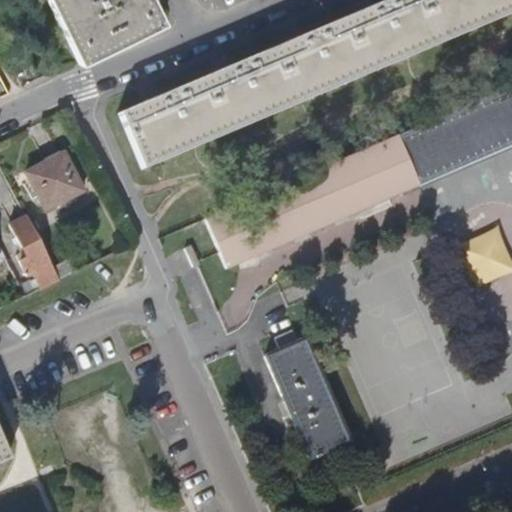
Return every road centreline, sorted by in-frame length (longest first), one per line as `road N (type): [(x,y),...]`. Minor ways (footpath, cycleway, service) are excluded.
road 1 (residential): [(251,511),(160,305),(0,373)]
road 2 (residential): [(0,121),(197,41)]
road 3 (residential): [(378,511),(511,455)]
